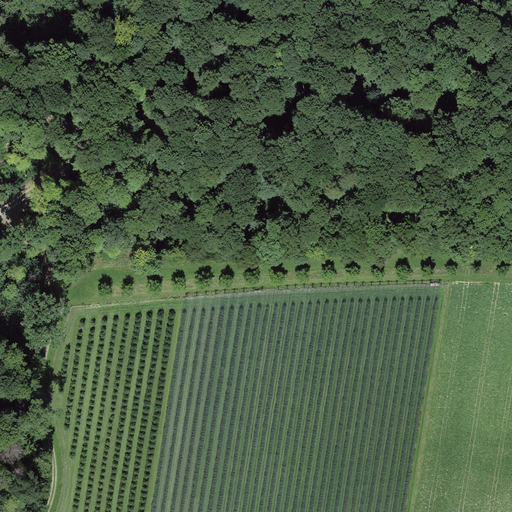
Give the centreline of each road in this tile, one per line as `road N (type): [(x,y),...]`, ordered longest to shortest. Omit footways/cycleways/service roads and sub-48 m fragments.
road 1 (track): [(0,212),(14,210),(20,194),(205,60),(241,44),(276,45),(434,109),(511,121)]
road 2 (track): [(49,511),(55,446),(43,370),(62,284),(0,195)]
